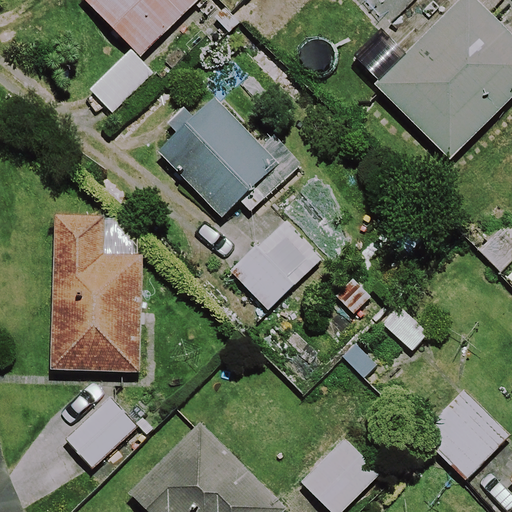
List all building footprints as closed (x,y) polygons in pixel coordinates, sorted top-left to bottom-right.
[(204,1),(203,0),(85,0),(82,3),(137,63),(204,1)] [(511,101),(511,32),(478,0),(465,0),(381,87),(455,160),(511,101)] [(152,81),(130,57),(88,95),(109,119),(152,81)] [(209,101),(154,155),(221,224),(276,170),(209,101)] [(104,224),(56,223),(52,376),(136,379),(140,263),(103,262),(104,224)] [(319,265),(283,228),(230,278),(267,316),(319,265)] [(373,304),(348,281),(325,305),(351,328),(373,304)] [(261,415),(228,382),(208,401),(241,434),(261,415)] [(507,442),(462,396),(419,440),(464,485),(507,442)] [(136,432),(109,403),(63,446),(91,475),(136,432)] [(244,472),(199,431),(133,503),(142,511),(282,511),(295,499),(254,461),(244,472)] [(344,511),(378,479),(344,445),(301,489),(323,511),(344,511)]
